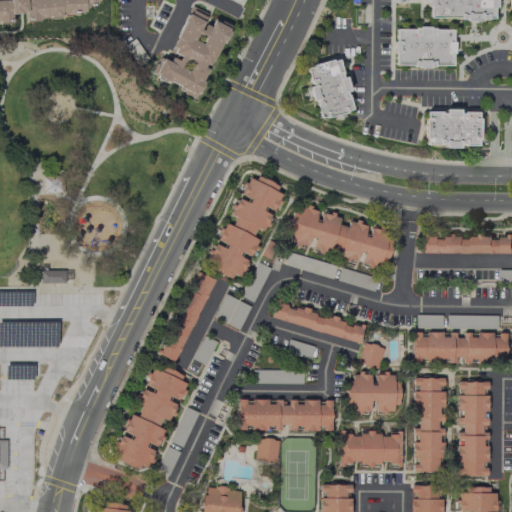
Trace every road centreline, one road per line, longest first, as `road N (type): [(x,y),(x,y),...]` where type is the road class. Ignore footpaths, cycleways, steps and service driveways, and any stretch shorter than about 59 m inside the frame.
road 1 (tertiary): [(132,324),(298,0)]
road 2 (secondary): [(232,131),(347,186),(511,205)]
road 3 (secondary): [(511,177),(431,176),(340,158)]
